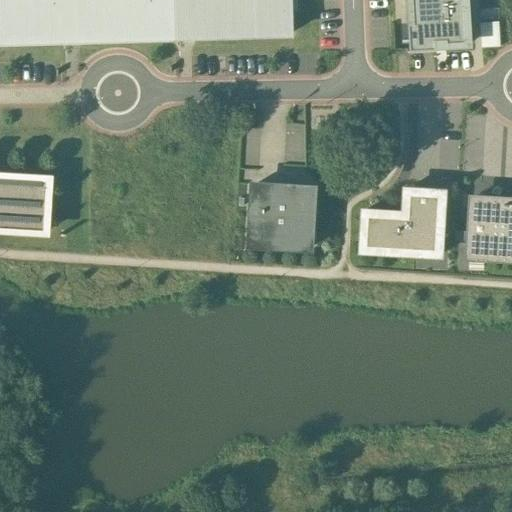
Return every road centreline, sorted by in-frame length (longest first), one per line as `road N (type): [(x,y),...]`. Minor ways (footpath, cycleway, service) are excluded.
road 1 (residential): [(148,90),(359,86)]
road 2 (residential): [(359,86),(493,85)]
